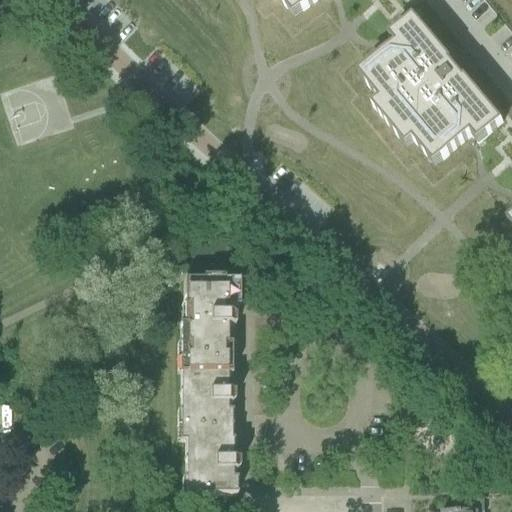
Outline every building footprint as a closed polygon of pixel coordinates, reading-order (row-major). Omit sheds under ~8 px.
[(277,0),(286,10),(294,3),(302,13),(317,0),(277,0)] [(374,81),(366,88),(379,103),(372,109),(397,140),(404,133),(413,143),(426,159),(434,152),(442,161),(470,137),(477,145),(481,142),(502,125),(465,80),(464,80),(463,81),(450,65),(451,63),(413,18),(392,36),(388,39),(395,47),(367,71),(374,81)] [(177,328),(177,364),(225,364),(229,364),(229,351),(230,351),(230,349),(225,349),(225,330),(232,330),(232,321),(229,318),(228,318),(228,311),(237,311),(237,283),(235,283),(235,284),(223,284),(223,280),(201,280),(201,284),(184,284),(184,283),(182,283),(182,311),(187,311),(188,328),(177,328)] [(177,444),(177,445),(183,445),(183,444),(225,444),(225,443),(229,443),(229,416),(230,416),(230,414),(228,414),(228,407),(229,407),(232,404),(232,395),(225,395),(225,378),(230,378),(230,376),(229,376),(229,364),(225,364),(177,364),(177,444)] [(182,496),(182,498),(199,498),(207,498),(235,498),(235,496),(234,496),(234,483),(235,484),(235,481),(233,481),(233,474),(234,474),(237,471),(237,462),(230,462),(230,445),(231,445),(231,444),(231,443),(229,443),(225,443),(225,444),(183,444),(183,445),(183,496),(182,496)] [(451,500),(451,511),(483,511),(484,500),(451,500)]
